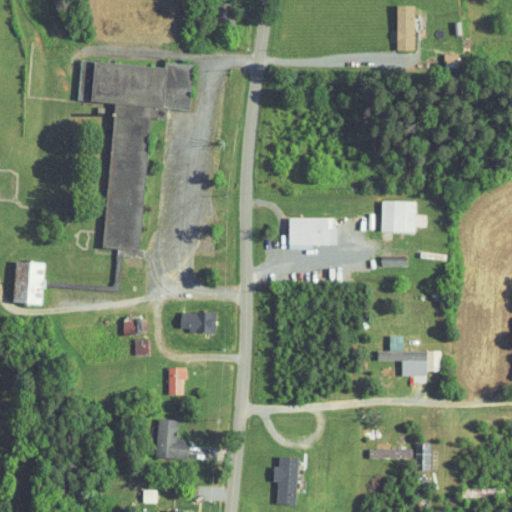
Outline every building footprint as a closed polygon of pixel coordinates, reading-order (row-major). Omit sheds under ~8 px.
[(385,0),(386,44),(404,44),(403,0),(385,0)] [(92,241),(129,244),(139,101),(179,104),(182,58),(154,56),(154,60),(70,54),(67,93),(103,96),(92,241)] [(404,226),(404,220),(415,220),(415,208),(405,208),(405,195),(370,194),(370,225),(404,226)] [(325,238),(324,211),(277,212),(278,239),(325,238)] [(33,298),(34,256),(4,255),(3,297),(33,298)] [(205,306),(170,305),(169,325),(205,326),(205,306)] [(112,328),(133,328),(133,314),(111,314),(112,328)] [(392,329),(378,329),(378,344),(366,344),(366,354),(390,354),(390,369),(416,369),(416,365),(429,365),(429,344),(392,344),(392,329)] [(173,361),(157,361),(156,388),(173,389),(173,361)] [(177,433),(166,433),(167,413),(146,413),(144,452),(176,453),(177,433)] [(401,442),(357,443),(357,452),(401,451),(401,442)] [(262,476),(265,476),(265,497),(285,498),(286,451),(268,451),(267,460),(262,460),(262,476)]
